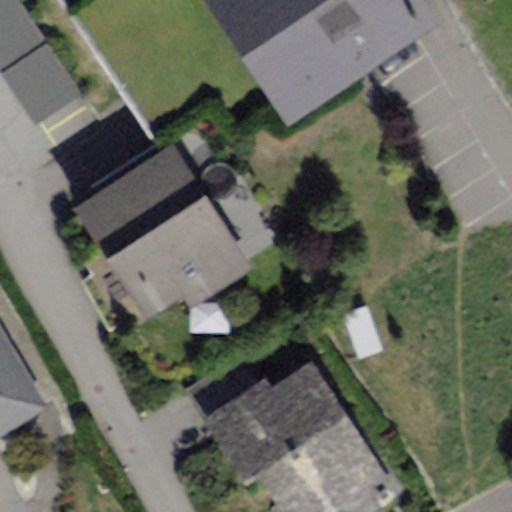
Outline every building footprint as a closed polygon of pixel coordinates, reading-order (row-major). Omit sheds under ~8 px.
[(20,0),(0,0),(0,74),(27,120),(76,91),(20,0)] [(414,0),(213,0),(288,114),(429,22),(414,0)] [(192,162),(77,227),(142,342),(258,277),(192,162)] [(0,316),(0,447),(58,412),(0,316)] [(277,380),(214,425),(257,491),(273,483),(288,511),(407,511),(410,510),(316,368),(282,388),(277,380)]
